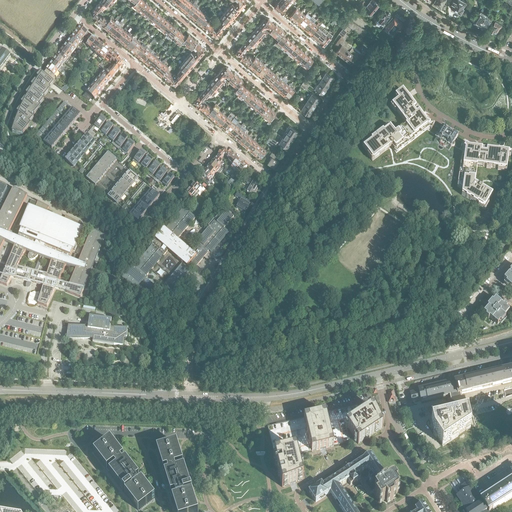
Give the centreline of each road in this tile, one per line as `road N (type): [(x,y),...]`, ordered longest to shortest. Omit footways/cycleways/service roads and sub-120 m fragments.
road 1 (residential): [(189,396),(199,317),(274,176)]
road 2 (tertiary): [(5,389),(189,396)]
road 3 (residential): [(508,134),(482,136),(427,104),(414,56),(426,19)]
road 4 (tertiary): [(204,397),(268,397),(377,374)]
road 5 (residential): [(305,126),(343,71),(261,4)]
road 6 (residential): [(388,435),(302,486),(298,497),(307,511)]
